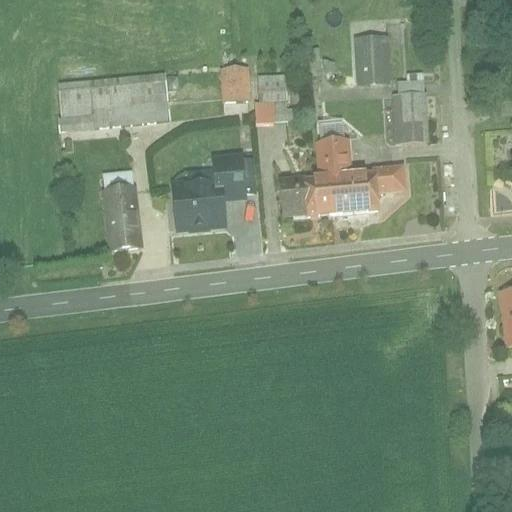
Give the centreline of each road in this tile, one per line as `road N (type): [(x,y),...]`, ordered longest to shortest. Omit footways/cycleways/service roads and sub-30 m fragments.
road 1 (tertiary): [(0,314),(469,256)]
road 2 (residential): [(469,256),(451,0)]
road 3 (residential): [(484,511),(469,256)]
